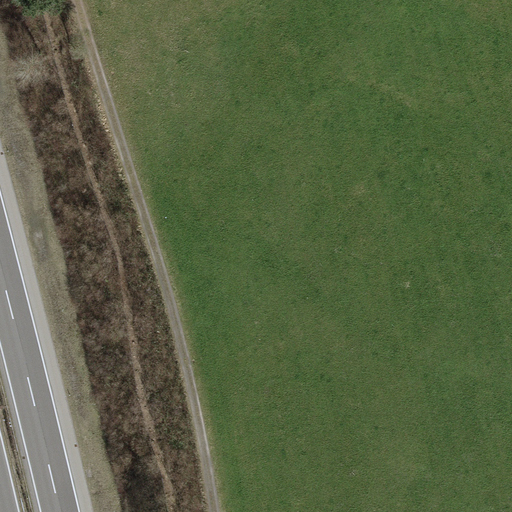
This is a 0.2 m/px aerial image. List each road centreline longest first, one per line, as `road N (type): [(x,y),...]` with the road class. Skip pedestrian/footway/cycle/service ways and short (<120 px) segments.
road 1 (track): [(210,511),(190,374),(79,0)]
road 2 (motorway): [(60,511),(0,263)]
